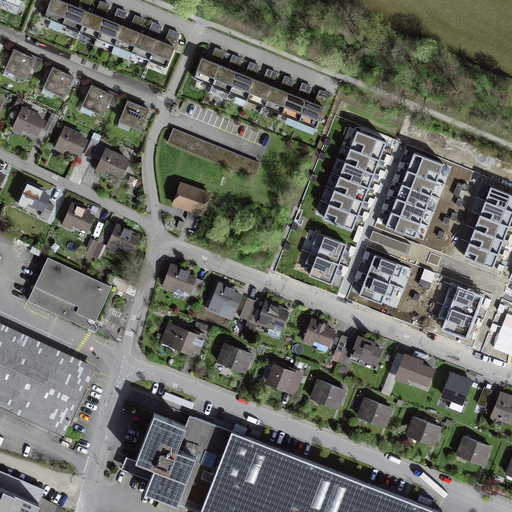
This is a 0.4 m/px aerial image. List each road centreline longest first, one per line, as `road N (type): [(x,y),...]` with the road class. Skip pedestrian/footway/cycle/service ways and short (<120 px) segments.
road 1 (residential): [(119,362),(500,511)]
road 2 (residential): [(511,375),(156,244)]
road 3 (residential): [(79,511),(119,362)]
road 4 (residential): [(119,362),(156,244)]
